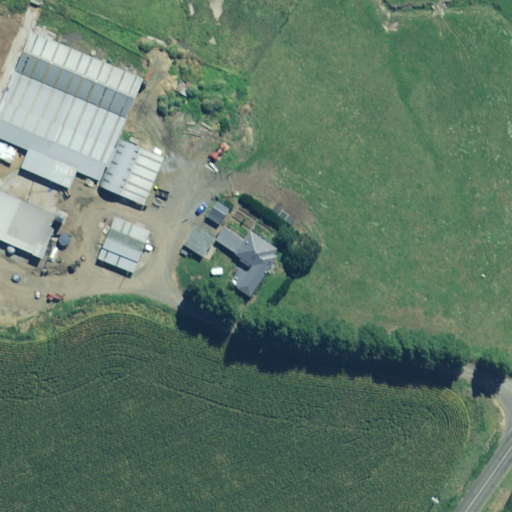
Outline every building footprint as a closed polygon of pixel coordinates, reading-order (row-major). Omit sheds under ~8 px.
[(145,78),(33,32),(0,108),(0,137),(29,150),(22,167),(70,188),(77,171),(101,181),(145,78)] [(167,159),(122,139),(102,186),(147,205),(167,159)] [(45,247),(59,215),(0,190),(0,240),(33,255),(43,259),(47,248),(45,247)] [(138,263),(150,232),(116,218),(103,248),(99,259),(134,273),(138,263)] [(210,242),(215,235),(198,223),(184,244),(210,261),(219,248),(210,242)] [(255,297),(287,255),(254,231),(247,240),(228,226),(219,239),(244,258),(242,261),(250,267),(237,284),(255,297)]
